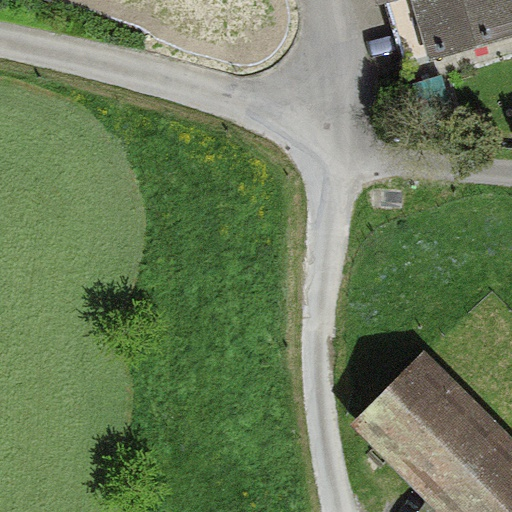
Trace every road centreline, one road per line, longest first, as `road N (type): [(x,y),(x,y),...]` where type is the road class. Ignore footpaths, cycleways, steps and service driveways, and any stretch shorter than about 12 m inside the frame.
road 1 (residential): [(339,104),(322,388),(339,511)]
road 2 (residential): [(0,41),(186,89),(265,103),(339,104)]
